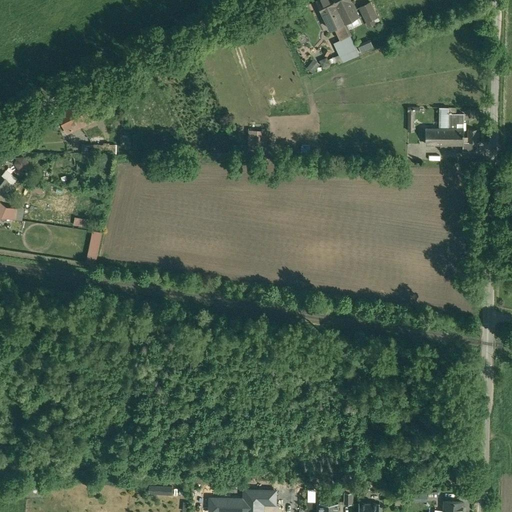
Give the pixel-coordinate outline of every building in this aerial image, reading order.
[(345,21),(334,0),(316,0),(330,28),(335,26),(345,21)] [(355,8),(350,0),(334,0),(345,21),(358,15),(355,8)] [(370,0),(355,8),(360,6),(369,25),(374,22),(372,17),(378,15),(370,0)] [(345,21),(335,26),(341,38),(350,34),(351,33),(345,21)] [(341,38),(333,41),(339,53),(339,54),(351,48),(353,54),(359,52),(350,34),(341,38)] [(339,53),(329,57),(332,63),(353,54),(351,48),(339,54),(339,53)] [(323,67),(332,63),(329,57),(328,58),(327,55),(319,58),(323,67)] [(313,58),(307,66),(313,71),(319,63),(313,58)] [(86,103),(61,114),(68,131),(94,119),(86,103)] [(420,105),(409,105),(409,129),(414,129),(414,109),(419,109),(420,105)] [(441,126),(427,126),(427,142),(449,142),(449,111),(449,105),(441,105),(441,126)] [(464,111),(449,111),(449,142),(463,142),(464,142),(464,140),(464,134),(464,132),(464,127),(457,127),(457,121),(464,121),(464,111)] [(478,128),(469,128),(468,140),(478,140),(478,128)] [(267,130),(250,129),(250,143),(266,143),(267,130)] [(91,133),(91,141),(102,141),(102,133),(91,133)] [(468,140),(464,140),(464,142),(463,142),(463,149),(477,150),(478,140),(468,140)] [(26,166),(25,154),(13,155),(14,167),(26,166)] [(3,173),(0,176),(0,189),(9,177),(3,173)] [(88,224),(89,217),(73,215),(73,223),(88,224)] [(95,229),(88,260),(96,261),(102,230),(95,229)] [(148,485),(147,493),(171,494),(172,486),(148,485)] [(316,487),(308,487),(308,500),(315,500),(316,487)] [(276,488),(245,488),(245,497),(226,496),(226,502),(232,502),(232,510),(245,511),(244,511),(260,511),(261,500),(275,501),(276,488)] [(426,498),(426,489),(405,489),(405,498),(426,498)] [(353,490),(345,490),(345,502),(353,502),(353,490)] [(462,511),(463,500),(445,499),(445,511),(462,511)] [(338,511),(339,500),(320,500),(319,511),(338,511)] [(379,511),(380,501),(359,500),(358,511),(379,511)]
